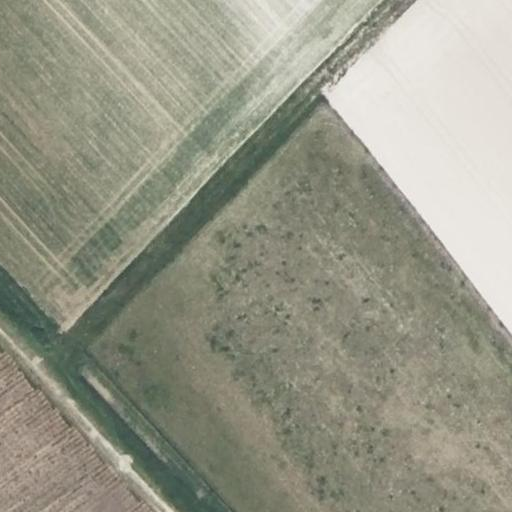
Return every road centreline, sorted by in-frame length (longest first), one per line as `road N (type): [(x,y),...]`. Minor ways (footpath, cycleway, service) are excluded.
road 1 (track): [(400,0),(40,376)]
road 2 (track): [(170,511),(0,333)]
